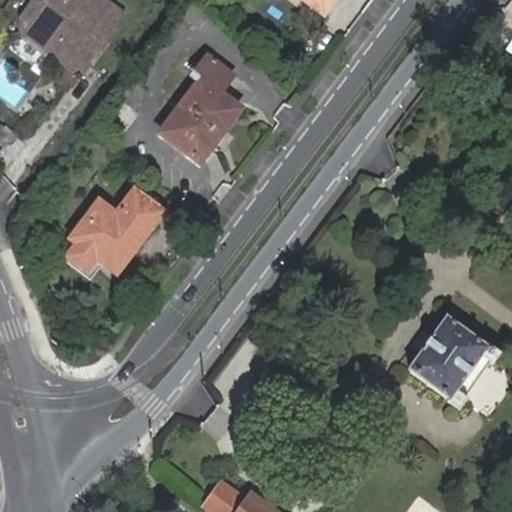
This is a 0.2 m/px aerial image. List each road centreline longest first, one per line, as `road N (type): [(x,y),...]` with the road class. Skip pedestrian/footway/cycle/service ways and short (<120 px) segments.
road 1 (tertiary): [(52,488),(145,418),(461,0)]
road 2 (tertiary): [(413,0),(109,393),(52,488)]
road 3 (secondary): [(52,488),(0,298)]
